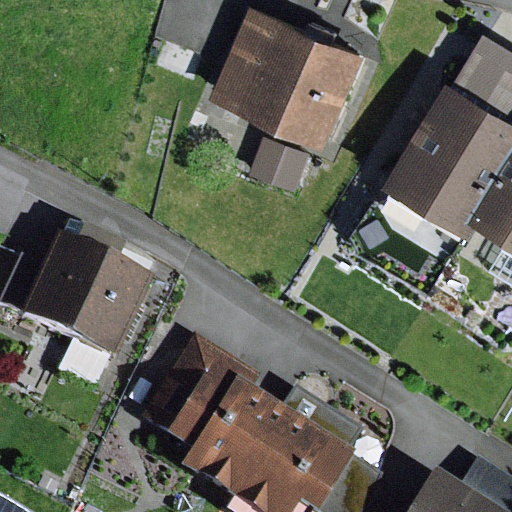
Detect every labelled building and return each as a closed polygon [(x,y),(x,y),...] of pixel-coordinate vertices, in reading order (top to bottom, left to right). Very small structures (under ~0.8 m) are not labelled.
[(369,51),(253,3),(215,95),(330,143),(369,51)] [(511,45),(487,30),(459,81),(511,113),(511,45)] [(511,113),(459,81),(451,77),(387,183),(475,236),(482,224),(475,220),(511,158),(511,113)] [(311,152),(267,137),(255,171),(300,186),(311,152)] [(511,158),(475,220),(482,224),(511,242),(511,158)] [(73,243),(53,234),(40,263),(18,254),(0,294),(0,311),(112,362),(149,279),(113,263),(120,247),(80,229),(73,243)] [(255,371),(191,333),(139,420),(165,433),(163,439),(187,453),(177,470),(243,511),(290,511),(296,505),(307,511),(367,511),(381,477),(347,455),(362,432),(294,387),(279,411),(244,390),(255,371)] [(459,489),(430,471),(404,511),(511,511),(511,481),(478,460),(459,489)]
